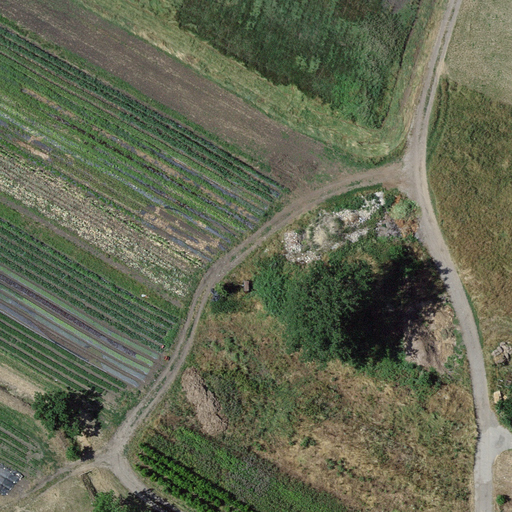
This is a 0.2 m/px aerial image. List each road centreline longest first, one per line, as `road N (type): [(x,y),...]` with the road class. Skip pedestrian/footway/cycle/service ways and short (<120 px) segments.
road 1 (track): [(171,511),(101,460),(175,367),(210,273),(317,195),(417,171)]
road 2 (track): [(487,429),(466,319),(417,171),(422,122),(456,0)]
